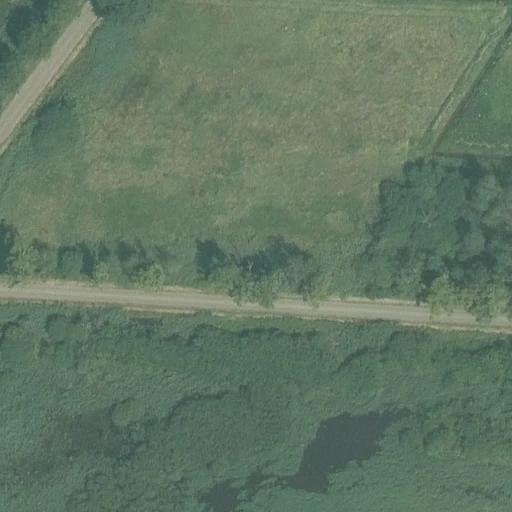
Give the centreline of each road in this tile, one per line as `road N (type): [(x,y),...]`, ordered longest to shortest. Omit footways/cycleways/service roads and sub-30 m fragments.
road 1 (unclassified): [(511,324),(0,290)]
road 2 (unclassified): [(0,135),(100,0)]
